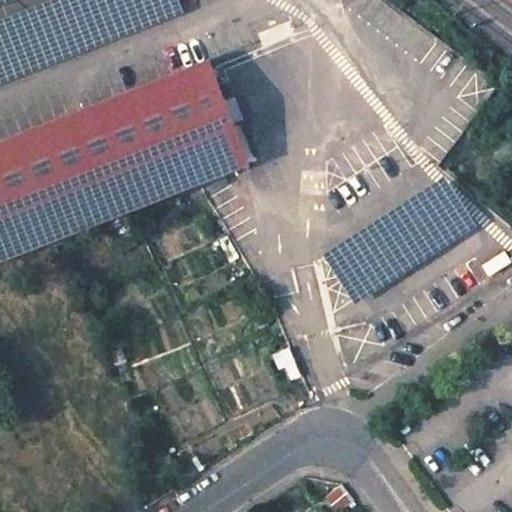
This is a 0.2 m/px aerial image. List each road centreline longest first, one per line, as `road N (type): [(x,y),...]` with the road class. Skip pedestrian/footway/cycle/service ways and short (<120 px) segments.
road 1 (unclassified): [(511,296),(323,435)]
road 2 (unclassified): [(323,435),(304,439),(200,511)]
